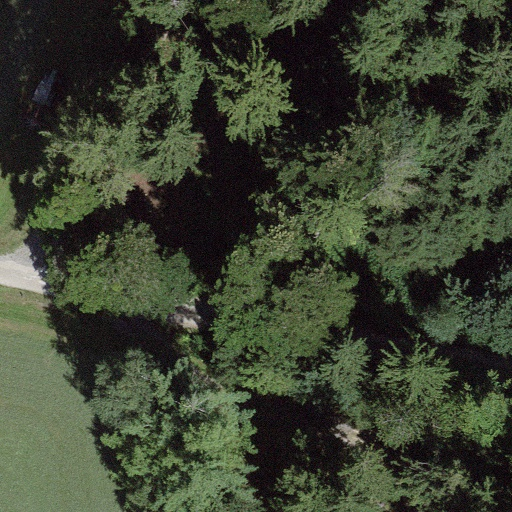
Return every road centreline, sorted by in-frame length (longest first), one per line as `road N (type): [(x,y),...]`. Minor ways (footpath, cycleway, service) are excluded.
road 1 (track): [(511,379),(0,275)]
road 2 (track): [(114,0),(69,102),(24,280)]
